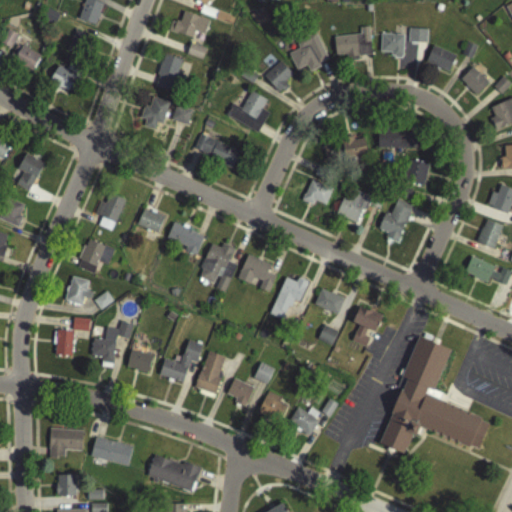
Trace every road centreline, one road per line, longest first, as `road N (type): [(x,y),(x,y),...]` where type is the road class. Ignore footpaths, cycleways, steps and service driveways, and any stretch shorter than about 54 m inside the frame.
road 1 (residential): [(511,338),(88,148),(0,100)]
road 2 (residential): [(416,295),(463,177),(453,135),(429,107),(371,94),(310,112),(288,137),(254,222)]
road 3 (residential): [(372,511),(159,421),(0,387)]
road 4 (residential): [(21,511),(24,316),(88,148)]
road 5 (residential): [(145,0),(88,148)]
